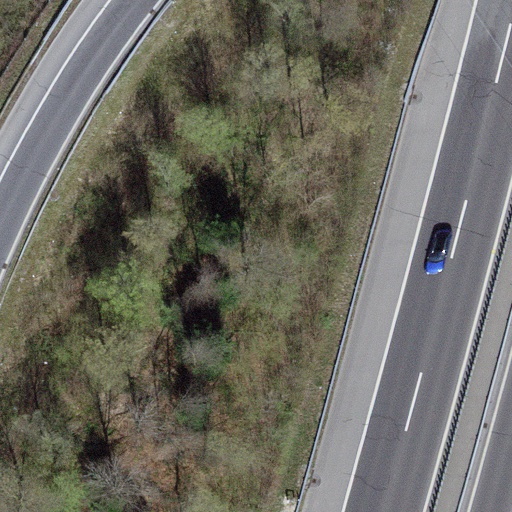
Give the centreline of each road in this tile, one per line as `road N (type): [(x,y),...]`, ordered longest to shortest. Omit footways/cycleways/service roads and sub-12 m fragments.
road 1 (motorway): [(511,25),(381,511)]
road 2 (motorway): [(133,0),(87,65),(0,226)]
